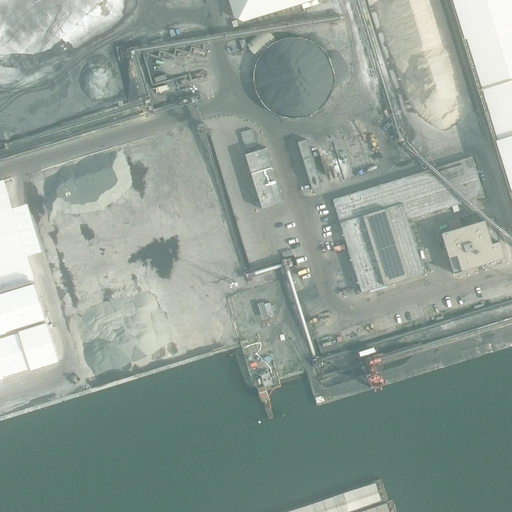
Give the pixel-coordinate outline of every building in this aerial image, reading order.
[(227,0),(233,17),(243,23),(316,0),(227,0)] [(266,28),(247,45),(257,57),(277,40),(266,28)] [(335,82),(335,81),(335,74),(334,70),(332,66),(329,59),(324,53),(318,47),(311,44),(303,41),(299,40),(295,40),(286,41),(279,43),(272,46),(266,51),(262,55),(260,58),(258,61),(256,65),(254,73),(253,80),(253,88),(254,91),(256,96),(259,103),(264,109),(267,112),(270,115),(274,117),(278,119),(285,121),(293,122),(300,122),(307,120),(314,117),(318,115),(322,112),(325,108),(327,105),(331,99),(334,91),(335,86),(335,82)] [(236,42),(221,47),(225,57),(240,52),(236,42)] [(254,129),(242,131),(245,148),(257,146),(254,129)] [(307,139),(298,142),(313,191),(322,188),(307,139)] [(267,148),(245,155),(262,209),(284,202),(267,148)] [(472,157),(333,200),(362,293),(425,274),(408,220),(485,197),(472,157)] [(0,386),(61,370),(30,255),(42,252),(30,203),(13,207),(7,185),(0,186),(0,386)] [(441,233),(454,274),(482,266),(483,269),(506,262),(493,218),(441,233)] [(316,299),(304,303),(309,319),(321,316),(316,299)] [(269,373),(260,376),(264,387),(272,384),(269,373)]
